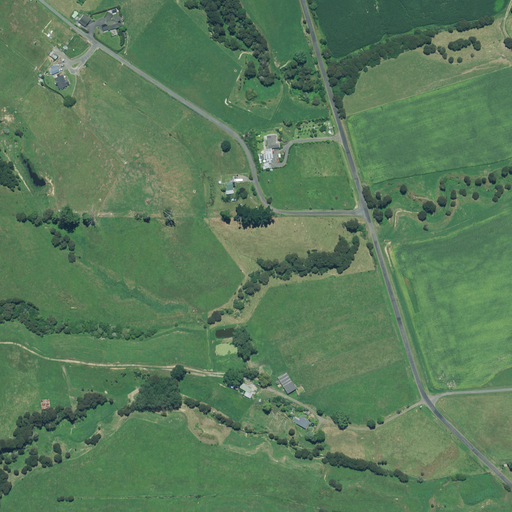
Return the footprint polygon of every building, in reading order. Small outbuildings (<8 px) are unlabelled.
[(120,21),(121,20),(120,16),(119,17),(118,14),(113,16),(114,18),(112,17),(111,20),(112,21),(101,25),(104,31),(108,30),(108,31),(115,28),(115,29),(119,27),(122,26),(120,21)] [(52,51),(51,53),(49,52),(48,54),(55,60),(58,56),(52,51)] [(59,72),(56,65),(52,67),(52,69),(50,70),(52,75),(59,72)] [(66,80),(64,74),(54,78),(56,81),(54,81),(56,85),(57,85),(59,89),(61,89),(70,84),(68,79),(66,80)] [(266,154),(264,154),(264,159),(267,159),(267,161),(273,160),(273,157),(272,148),(279,148),(278,143),(276,144),(275,135),(265,136),(266,139),(267,139),(268,152),(266,152),(266,154)] [(234,194),(232,180),(229,180),(229,183),(226,183),(226,191),(226,194),(234,194)] [(296,388),(286,373),(278,378),(287,394),(296,388)] [(239,386),(228,381),(226,386),(237,390),(239,386)] [(251,389),(241,384),(239,388),(246,391),(244,395),(250,399),(252,395),(249,393),(251,389)] [(50,409),(49,399),(41,400),(41,410),(50,409)] [(300,419),(295,417),(293,420),(294,422),(306,429),(310,422),(301,417),(300,419)]
